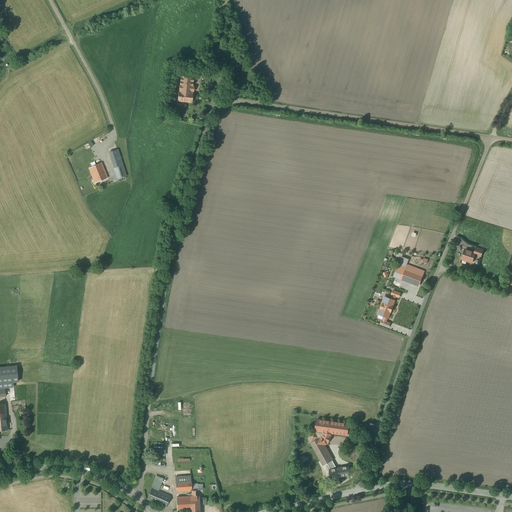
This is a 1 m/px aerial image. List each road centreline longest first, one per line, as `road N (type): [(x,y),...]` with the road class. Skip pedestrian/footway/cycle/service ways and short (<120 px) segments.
road 1 (unclassified): [(138,498),(172,247),(214,110),(240,101),(490,136)]
road 2 (unclassified): [(356,491),(490,136)]
road 3 (secondary): [(511,497),(409,484),(356,491)]
road 4 (unclassified): [(113,132),(49,0)]
road 5 (secondary): [(138,498),(84,469),(0,477)]
